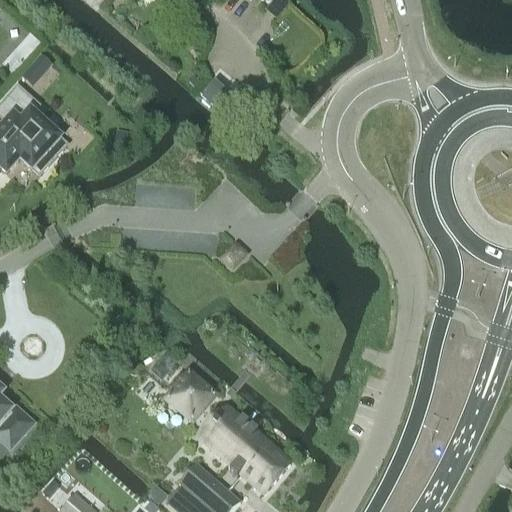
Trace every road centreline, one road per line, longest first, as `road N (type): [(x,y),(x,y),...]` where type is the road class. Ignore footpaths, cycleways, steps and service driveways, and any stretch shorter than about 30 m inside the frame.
road 1 (primary): [(437,131),(420,188),(448,257),(449,290),(414,424),(371,511)]
road 2 (residential): [(0,267),(105,216),(219,222),(259,239),(343,171)]
road 3 (unclassified): [(338,511),(398,382),(412,292),(395,236),(343,171)]
road 4 (unclassified): [(343,171),(335,143),(345,109),(366,89),(420,73)]
road 5 (primary): [(475,414),(511,282)]
road 6 (primary): [(444,165),(444,204),(459,232),(511,260)]
